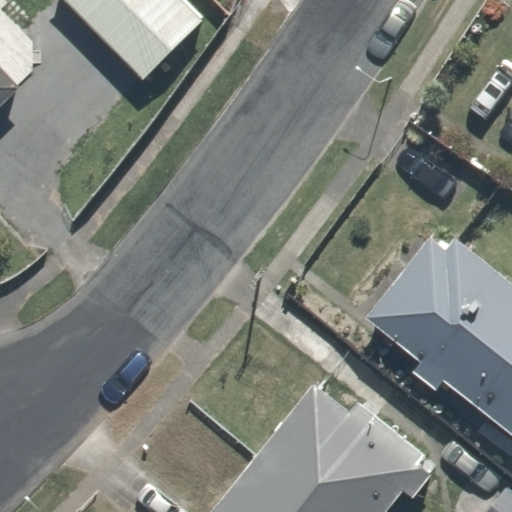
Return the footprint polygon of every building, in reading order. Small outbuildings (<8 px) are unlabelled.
[(3,0),(0,0),(0,97),(51,50),(3,0)] [(68,0),(146,79),(211,14),(197,0),(68,0)] [(511,272),(447,220),(369,316),(511,431),(511,272)] [(402,511),(441,468),(330,372),(208,511),(402,511)] [(511,511),(511,487),(508,484),(486,511),(511,511)]
